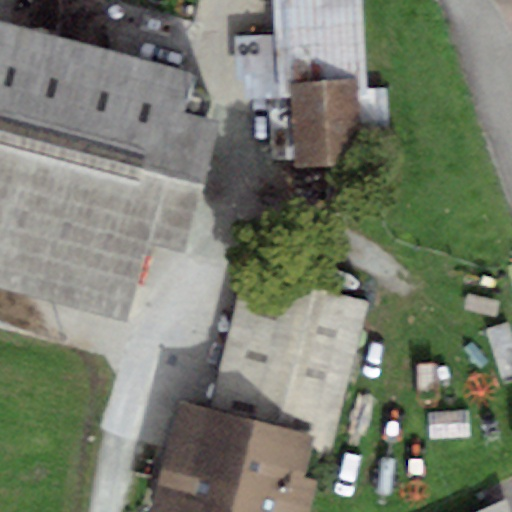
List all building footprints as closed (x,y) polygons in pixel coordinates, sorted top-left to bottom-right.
[(363,0),(276,0),(282,82),(291,81),(297,165),(362,161),(356,84),(370,83),(363,0)] [(188,73),(0,24),(0,280),(129,314),(148,242),(185,251),(219,120),(179,110),(188,73)] [(244,273),(210,408),(305,432),(334,439),(367,304),(244,273)] [(210,408),(178,400),(150,511),(305,511),(313,484),(293,479),(305,432),(210,408)] [(510,511),(508,499),(477,511),(510,511)]
